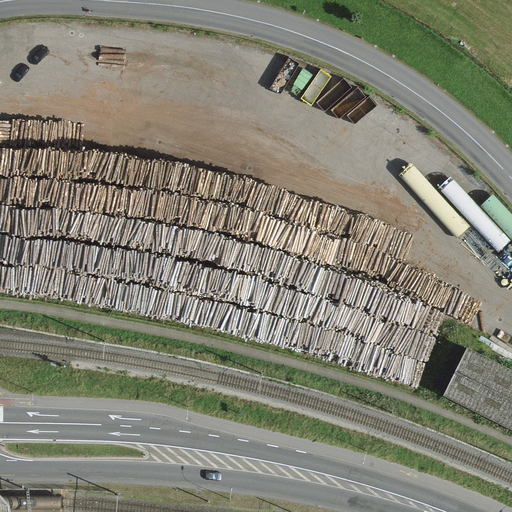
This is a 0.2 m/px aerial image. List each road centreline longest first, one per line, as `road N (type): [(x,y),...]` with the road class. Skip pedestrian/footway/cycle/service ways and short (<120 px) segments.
road 1 (primary): [(0,439),(158,444),(263,459),(454,511)]
road 2 (tertiary): [(100,0),(238,16),(346,52),(431,103),(511,178)]
